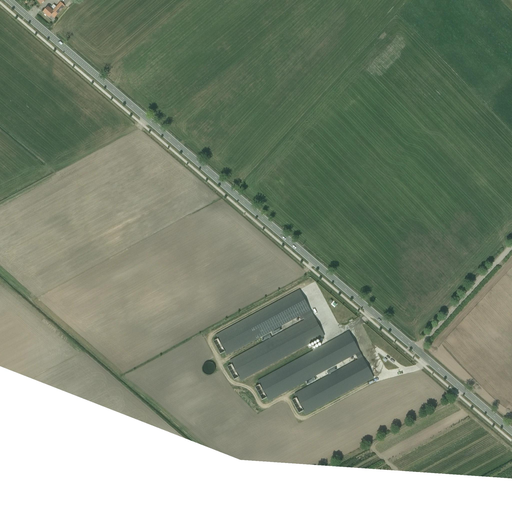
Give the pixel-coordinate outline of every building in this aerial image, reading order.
[(51,21),(56,15),(47,8),(42,13),(51,21)] [(315,317),(314,307),(323,306),(329,304),(331,308),(332,307),(321,283),(308,289),(308,292),(300,293),(272,306),(274,310),(272,311),(271,309),(253,317),(260,317),(261,319),(273,314),(278,313),(275,314),(277,318),(253,329),(253,319),(225,332),(225,337),(219,340),(225,354),(232,350),(234,355),(315,317)] [(317,333),(241,366),(239,363),(233,366),(239,379),(245,376),(247,380),(262,374),(262,376),(270,372),(269,370),(323,346),(317,333)] [(363,345),(268,384),(267,383),(263,384),(261,386),(266,400),(272,397),(274,399),(313,383),(313,384),(322,381),(320,377),(333,372),(334,374),(341,371),(338,373),(354,367),(356,365),(359,368),(359,370),(369,366),(363,371),(374,367),(372,362),(368,357),(369,356),(366,353),(363,355),(358,357),(362,354),(365,352),(363,345)] [(376,369),(305,399),(304,396),(297,399),(303,413),(310,410),(311,414),(342,400),(343,402),(368,391),(365,385),(380,379),(376,369)]
